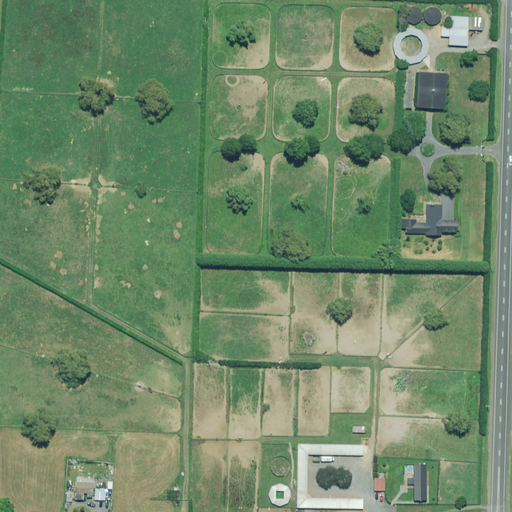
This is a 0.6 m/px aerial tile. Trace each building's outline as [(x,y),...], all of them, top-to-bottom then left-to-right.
[(413,24),(414,24),(416,23),(418,22),(419,21),(420,19),(421,17),(421,15),(420,13),(420,12),(418,10),(417,9),(415,8),(413,8),(411,8),(409,8),(408,9),(406,10),(405,11),(405,13),(404,14),(404,15),(404,16),(404,18),(405,19),(405,20),(406,21),(407,22),(408,23),(409,24),(410,24),(412,24),(413,24)] [(423,15),(423,16),(423,18),(423,19),(423,20),(424,22),(425,23),(426,24),(427,25),(429,25),(430,26),(432,26),(433,26),(435,25),(436,25),(437,24),(438,23),(439,22),(440,20),(440,19),(440,17),(440,16),(440,15),(440,13),(439,12),(438,11),(437,10),(436,9),(434,9),(433,8),(432,8),(430,8),(429,9),(427,9),(426,10),(425,11),(424,12),(424,13),(423,15)] [(483,30),(484,18),(452,16),(451,29),(442,28),(441,36),(450,37),(450,45),(468,46),(469,29),(483,30)] [(423,31),(420,29),(418,28),(415,28),(412,27),(409,28),(406,28),(404,29),(401,31),(399,33),(397,35),(396,37),(395,40),(394,42),(394,45),(394,48),(394,51),(395,54),(397,56),(399,58),(401,60),(403,62),(406,63),(409,64),(412,64),(414,64),(417,63),(420,62),(423,61),(425,59),(427,57),(428,54),(430,52),(430,49),(431,46),(430,43),(430,40),(429,37),(427,35),(425,33),(423,31)] [(448,74),(420,72),(418,107),(446,109),(448,74)] [(413,108),(415,75),(405,74),(403,108),(413,108)] [(444,233),(457,233),(458,219),(455,219),(456,192),(442,191),(442,208),(429,207),(429,223),(421,223),(421,220),(403,219),(402,229),(408,229),(408,234),(444,235),(444,233)] [(366,421),(354,421),(354,432),(366,433),(366,421)] [(365,455),(365,445),(299,444),(298,508),(364,509),(364,499),(308,498),(309,454),(365,455)] [(414,498),(426,498),(426,462),(414,462),(414,498)] [(76,496),(86,496),(86,494),(88,494),(88,497),(93,497),(94,479),(77,478),(76,496)] [(386,479),(376,478),(375,491),(386,491),(386,479)] [(270,493),(270,495),(270,497),(270,499),(271,501),(272,502),(273,504),(275,505),(277,506),(279,506),(281,507),(283,506),(285,506),(286,505),(288,504),(289,503),(291,501),(291,499),(292,497),(292,495),(292,493),(292,492),(291,490),(290,488),(288,487),(287,486),(285,485),(283,484),(281,484),(279,484),(277,485),(275,485),(274,486),(272,488),(271,489),(270,491),(270,493)] [(106,489),(97,489),(96,500),(106,500),(106,489)]
